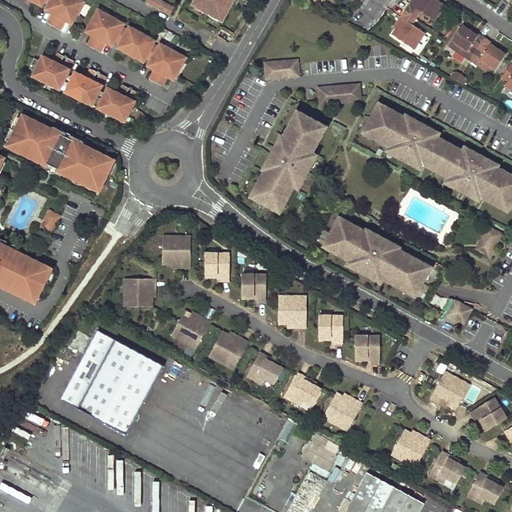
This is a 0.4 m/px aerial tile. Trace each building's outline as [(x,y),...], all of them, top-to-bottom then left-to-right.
[(33,0),(33,1),(41,6),(43,2),(49,5),(48,7),(51,8),(53,11),(52,14),(46,24),(60,31),(65,21),(67,18),(70,19),(73,20),(83,3),(78,0),(33,0)] [(158,0),(150,0),(149,3),(169,13),(172,7),(158,0)] [(194,0),(192,5),(195,7),(207,13),(219,19),(222,21),(231,4),(233,0),(194,0)] [(446,6),(437,0),(418,0),(414,6),(411,5),(402,18),(405,19),(398,29),(394,35),(416,50),(427,34),(414,26),(422,12),(436,21),(446,6)] [(193,10),(205,16),(207,13),(195,7),(193,10)] [(175,76),(185,59),(160,45),(158,48),(152,45),(154,42),(129,28),(127,31),(121,28),(123,25),(98,11),(88,29),(91,30),(94,33),(92,36),(87,46),(100,53),(105,43),(107,40),(111,41),(113,42),(114,41),(120,44),(118,48),(126,53),(127,51),(131,53),(136,56),(135,57),(143,62),(145,58),(151,61),(150,63),(153,64),(155,67),(154,70),(149,80),(162,87),(167,77),(168,74),(172,75),(175,76)] [(205,16),(217,23),(219,19),(207,13),(205,16)] [(405,19),(402,18),(396,28),(398,29),(405,19)] [(465,28),(455,42),(456,43),(493,68),(498,71),(508,57),(502,53),(493,47),(495,44),(482,35),(480,38),(470,31),(465,28)] [(482,35),(472,29),(470,31),(480,38),(482,35)] [(452,49),(489,74),(493,68),(456,43),(452,49)] [(493,47),(502,53),(504,50),(495,44),(493,47)] [(34,59),(27,73),(33,76),(33,77),(59,90),(60,89),(66,92),(65,93),(92,106),(92,105),(98,108),(98,109),(124,122),(139,93),(132,90),(127,99),(124,98),(129,89),(122,85),(118,95),(116,98),(113,97),(115,93),(107,90),(105,94),(99,91),(106,77),(99,74),(95,83),(92,82),(97,73),(90,69),(85,79),(83,82),(81,81),(82,77),(75,74),(73,78),(67,75),(73,61),(67,58),(62,67),(59,66),(64,57),(57,53),(52,63),(51,66),(48,65),(50,61),(42,58),(40,62),(34,59)] [(298,77),(297,60),(264,63),(265,80),(298,77)] [(453,72),(450,80),(462,85),(465,77),(453,72)] [(359,85),(317,88),(319,105),(360,101),(359,85)] [(386,108),(378,104),(375,110),(383,114),(386,108)] [(375,110),(366,128),(373,132),(370,137),(369,138),(376,142),(377,141),(388,147),(394,150),(391,155),(398,158),(399,157),(408,162),(407,163),(414,167),(417,163),(422,166),(422,165),(427,167),(428,165),(444,174),(443,176),(448,179),(447,179),(453,182),(450,187),(457,190),(458,189),(467,194),(466,195),(473,199),(475,195),(481,198),(492,204),(492,205),(499,209),(499,208),(502,202),(510,206),(511,201),(511,175),(509,174),(508,175),(497,169),(496,168),(495,170),(490,168),(492,164),(486,160),(485,161),(476,156),(476,155),(470,151),(467,155),(462,152),(437,139),(431,136),(433,131),(427,128),(426,129),(417,124),(418,123),(411,119),(409,123),(404,121),(405,119),(404,118),(393,112),(393,111),(386,107),(386,108),(383,114),(375,110)] [(302,116),(297,113),(293,120),(298,123),(302,116)] [(102,167),(106,160),(96,156),(97,153),(93,152),(91,151),(91,150),(83,147),(77,143),(79,139),(58,129),(56,133),(49,130),(22,116),(17,127),(20,129),(18,133),(16,137),(13,136),(7,147),(29,157),(32,158),(35,161),(41,164),(46,166),(47,164),(48,161),(53,163),(51,167),(58,170),(57,172),(62,174),(76,181),(77,180),(79,181),(82,184),(83,182),(93,187),(96,180),(101,183),(102,182),(103,181),(104,179),(105,178),(106,177),(106,176),(107,175),(107,174),(107,172),(108,171),(108,170),(102,167)] [(256,201),(274,211),(278,204),(283,207),(284,207),(288,200),(287,199),(293,188),(296,182),(301,185),(304,178),(303,177),(308,168),(309,169),(313,162),(309,160),(312,154),(318,143),(319,143),(323,136),(322,136),(316,133),(320,125),(302,116),(298,123),(293,120),(292,119),(288,126),(289,127),(283,139),(282,140),(284,140),(281,145),(278,143),(274,149),(275,150),(270,159),(269,159),(265,165),(269,168),(267,172),(265,171),(264,172),(258,184),(257,183),(253,190),(254,191),(260,194),(256,201)] [(322,136),(326,128),(320,125),(316,133),(322,136)] [(366,128),(363,133),(370,137),(373,132),(366,128)] [(0,162),(2,158),(0,157),(0,282),(1,283),(1,284),(7,287),(16,292),(17,290),(30,297),(33,291),(39,294),(46,279),(40,276),(44,269),(30,262),(31,260),(19,254),(14,252),(12,255),(8,253),(2,251),(4,247),(0,244),(0,162)] [(41,164),(40,167),(60,177),(62,174),(57,172),(58,170),(51,167),(47,164),(46,166),(41,164)] [(444,174),(428,165),(427,167),(443,176),(444,174)] [(96,180),(93,187),(97,189),(101,183),(96,180)] [(254,191),(250,198),(256,201),(260,194),(254,191)] [(499,208),(507,212),(510,206),(502,202),(499,208)] [(274,211),(279,214),(283,207),(278,204),(274,211)] [(49,211),(44,221),(49,224),(47,228),(52,230),(59,216),(49,211)] [(346,222),(339,218),(336,224),(343,228),(346,222)] [(44,221),(41,227),(51,232),(52,230),(47,228),(49,224),(44,221)] [(368,278),(374,281),(377,277),(382,280),(382,281),(389,284),(400,289),(399,290),(408,295),(409,294),(412,289),(418,292),(428,274),(422,270),(424,265),(425,264),(416,259),(416,260),(405,254),(399,250),(397,249),(396,252),(392,250),(394,246),(387,242),(387,243),(377,238),(378,237),(371,233),(369,237),(365,235),(366,233),(365,233),(353,226),(354,225),(347,221),(346,222),(343,228),(336,224),(326,242),(333,246),(330,251),(330,253),(337,256),(337,255),(349,262),(354,265),(352,269),(359,273),(359,271),(368,276),(368,278)] [(489,257),(501,234),(488,227),(478,245),(482,247),(479,251),(489,257)] [(162,236),(162,265),(172,265),(181,265),(181,268),(190,268),(190,241),(182,241),(182,237),(162,236)] [(326,242),(323,248),(330,251),(333,246),(326,242)] [(12,245),(10,250),(14,252),(19,254),(21,250),(12,245)] [(205,253),(205,275),(220,275),(220,278),(220,281),(229,282),(229,254),(205,253)] [(428,274),(431,268),(424,265),(422,270),(428,274)] [(46,279),(51,270),(45,267),(44,269),(40,276),(46,279)] [(241,275),(241,296),(256,296),(256,299),(256,303),(265,303),(266,275),(241,275)] [(155,279),(128,279),(128,287),(123,287),(123,307),(152,307),(152,298),(152,289),(155,289),(155,279)] [(409,294),(415,297),(418,292),(412,289),(409,294)] [(30,299),(35,302),(39,294),(33,291),(30,297),(30,299)] [(278,296),(278,325),(288,325),(297,325),(297,328),(306,328),(306,301),(298,301),(298,296),(278,296)] [(471,310),(454,301),(447,315),(463,324),(471,310)] [(184,311),(171,336),(188,345),(190,341),(197,345),(210,322),(202,317),(201,320),(190,314),(184,311)] [(192,312),(190,314),(201,320),(202,317),(192,312)] [(318,316),(318,337),(333,337),(333,341),(333,344),(342,344),(343,316),(318,316)] [(99,331),(61,400),(128,436),(166,367),(99,331)] [(222,332),(208,356),(226,366),(228,362),(235,366),(248,342),(240,338),(238,341),(228,335),(222,332)] [(229,332),(228,335),(238,341),(240,338),(229,332)] [(355,336),(355,358),(370,358),(370,361),(370,364),(379,364),(379,336),(355,336)] [(188,347),(185,354),(193,358),(197,352),(188,347)] [(259,353),(246,377),(255,381),(257,376),(264,380),(274,385),(283,369),(276,365),(266,360),(267,357),(259,353)] [(267,357),(266,360),(276,365),(278,363),(267,357)] [(297,373),(284,397),(293,402),(296,397),(312,406),(321,390),(314,386),(304,380),(306,378),(297,373)] [(257,376),(255,381),(261,385),(264,380),(257,376)] [(442,376),(429,399),(438,404),(439,401),(447,405),(455,410),(469,385),(451,376),(449,380),(442,376)] [(306,378),(304,380),(314,386),(316,383),(306,378)] [(336,393),(322,418),(340,427),(342,424),(349,428),(362,404),(354,400),(352,402),(342,397),(336,393)] [(343,394),(342,397),(352,402),(354,400),(343,394)] [(296,397),(293,402),(309,411),(312,406),(296,397)] [(477,419),(480,417),(488,430),(506,419),(493,398),(470,413),(474,420),(477,419)] [(480,417),(477,419),(485,432),(488,430),(480,417)] [(289,444),(298,426),(288,421),(279,440),(289,444)] [(404,430),(391,455),(408,464),(410,460),(417,464),(430,441),(422,436),(420,439),(410,433),(404,430)] [(412,431),(410,433),(420,439),(422,436),(412,431)] [(335,456),(311,442),(303,456),(328,469),(335,456)] [(441,452),(428,475),(437,480),(439,475),(446,478),(456,484),(465,468),(458,464),(448,459),(449,456),(441,452)] [(449,456),(448,459),(458,464),(460,462),(449,456)] [(479,472),(466,496),(475,501),(477,496),(484,499),(494,505),(503,489),(496,485),(486,479),(488,477),(479,472)] [(420,511),(425,505),(367,474),(346,511),(420,511)] [(439,475),(437,480),(443,484),(446,478),(439,475)] [(488,477),(486,479),(496,485),(498,482),(488,477)] [(477,496),(475,501),(481,504),(484,499),(477,496)]
